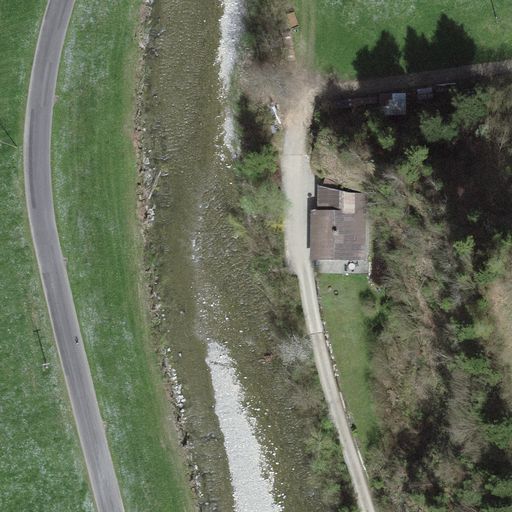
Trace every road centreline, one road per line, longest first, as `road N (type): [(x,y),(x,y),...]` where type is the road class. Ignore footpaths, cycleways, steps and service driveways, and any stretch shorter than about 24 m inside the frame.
road 1 (track): [(511,67),(333,93),(302,112),(294,156),(306,280),(329,403),(365,511)]
road 2 (unclassified): [(63,0),(45,77),(38,164),(51,267),(110,511)]
